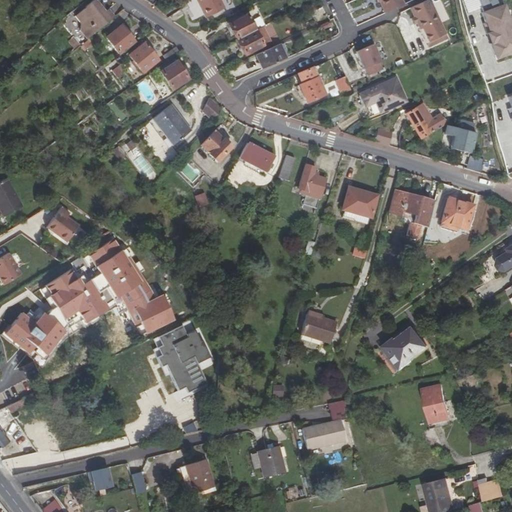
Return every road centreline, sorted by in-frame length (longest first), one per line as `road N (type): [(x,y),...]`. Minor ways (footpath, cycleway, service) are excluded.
road 1 (residential): [(229,100),(249,115),(511,197)]
road 2 (residential): [(229,100),(339,45),(346,30),(333,0)]
road 3 (residential): [(128,0),(186,40),(229,100)]
